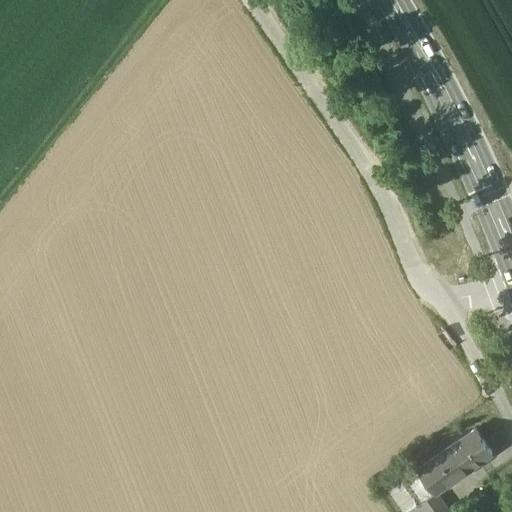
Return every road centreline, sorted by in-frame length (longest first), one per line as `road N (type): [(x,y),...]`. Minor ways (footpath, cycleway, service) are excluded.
road 1 (primary): [(511,240),(393,0)]
road 2 (track): [(0,188),(158,0)]
